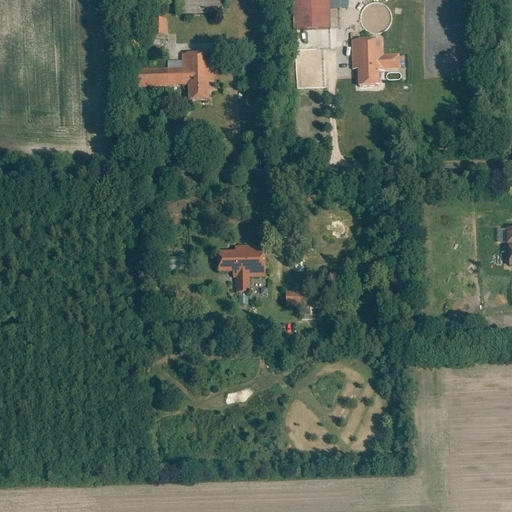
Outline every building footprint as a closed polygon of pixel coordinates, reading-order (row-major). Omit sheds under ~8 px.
[(227,0),(178,0),(179,15),(228,13),(227,0)] [(333,0),(304,0),(305,28),(335,27),(333,0)] [(170,19),(156,20),(157,36),(171,35),(170,19)] [(385,39),(363,39),(364,72),(387,71),(386,57),(385,39)] [(216,53),(185,54),(186,69),(146,70),(146,87),(193,85),(193,102),(213,101),(212,83),(217,83),(216,53)] [(404,71),(403,56),(386,57),(387,71),(404,71)] [(507,229),(499,230),(499,243),(507,243),(507,229)] [(268,278),(267,248),(236,249),(237,252),(221,253),(222,274),(233,273),(233,279),(236,279),(236,293),(250,293),(249,279),(268,278)] [(168,259),(168,271),(185,271),(185,259),(168,259)] [(287,293),(287,307),(309,306),(309,292),(287,293)]
